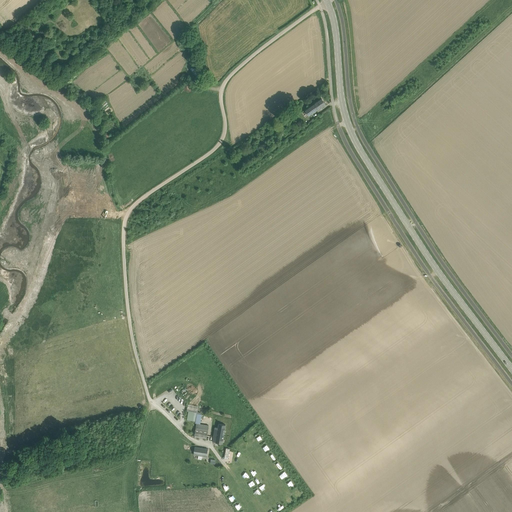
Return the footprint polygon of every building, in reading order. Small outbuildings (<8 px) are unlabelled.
[(193,42),(188,45),(191,51),(196,47),(193,42)] [(304,110),(309,116),(319,109),(319,110),(326,105),(321,98),(304,110)] [(283,115),(287,120),(297,113),(293,107),(283,115)] [(263,128),(267,133),(273,129),(270,124),(263,128)] [(215,430),(213,442),(223,443),(226,425),(219,423),(218,431),(215,430)] [(194,437),(206,439),(209,425),(205,425),(204,429),(196,427),(194,437)] [(198,459),(201,459),(202,456),(207,456),(208,448),(195,446),(193,454),(198,455),(198,459)] [(293,491),(300,499),(303,497),(297,489),(293,491)]
